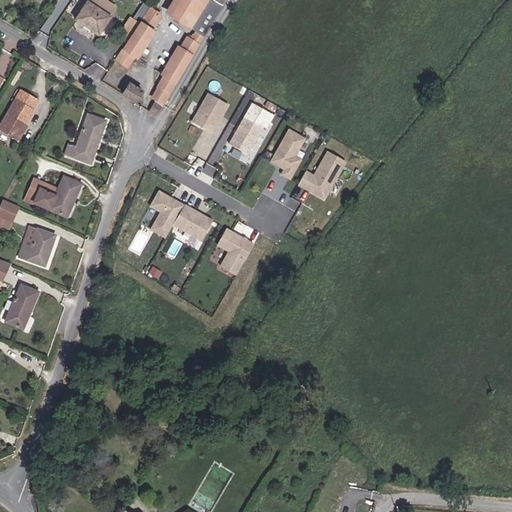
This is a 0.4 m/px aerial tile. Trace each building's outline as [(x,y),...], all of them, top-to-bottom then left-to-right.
[(178,0),(169,14),(202,36),(224,0),(178,0)] [(97,35),(107,19),(82,3),(71,19),(97,35)] [(112,62),(124,69),(157,20),(145,13),(112,62)] [(149,105),(157,110),(193,50),(200,39),(195,36),(190,44),(184,41),(179,49),(176,48),(160,72),(164,75),(154,90),(156,92),(149,105)] [(117,96),(128,104),(137,90),(126,83),(117,96)] [(28,105),(27,104),(31,95),(14,86),(0,111),(0,130),(8,135),(17,118),(20,119),(28,105)] [(227,110),(208,100),(193,128),(212,138),(227,110)] [(62,154),(87,163),(102,121),(85,115),(72,147),(65,144),(62,154)] [(8,135),(13,138),(22,120),(20,119),(17,118),(8,135)] [(265,130),(247,120),(231,148),(250,158),(265,130)] [(294,182),(296,178),(304,163),(297,159),(307,141),(305,140),(291,133),(273,166),(287,173),(285,178),(294,182)] [(327,201),(347,165),(330,156),(318,179),(309,174),(301,188),(311,192),(327,201)] [(34,189),(51,195),(54,186),(27,176),(26,181),(36,184),(34,189)] [(19,199),(62,217),(76,184),(58,177),(54,186),(51,195),(34,189),(36,184),(26,181),(19,199)] [(177,230),(188,210),(173,202),(163,196),(154,212),(164,218),(154,236),(170,244),(177,230)] [(0,198),(0,217),(11,221),(16,206),(0,199),(0,198)] [(217,225),(188,210),(177,230),(206,245),(217,225)] [(16,256),(42,265),(51,235),(27,226),(16,256)] [(258,248),(231,233),(222,249),(240,259),(232,273),(242,279),(250,264),(258,248)] [(4,322),(21,328),(35,293),(19,286),(4,322)]
